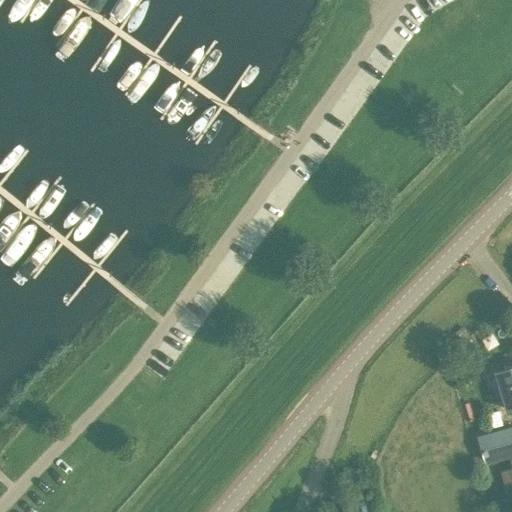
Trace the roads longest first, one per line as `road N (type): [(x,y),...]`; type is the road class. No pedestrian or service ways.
road 1 (unclassified): [(347,372),(511,195)]
road 2 (unclassified): [(221,511),(347,372)]
road 3 (residential): [(297,511),(333,436),(347,372)]
